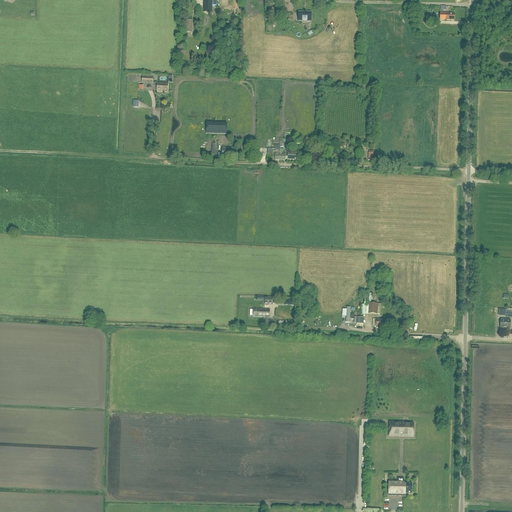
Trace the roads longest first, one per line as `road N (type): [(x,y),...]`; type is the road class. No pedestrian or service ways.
road 1 (unclassified): [(461,511),(472,0)]
road 2 (track): [(154,110),(151,158),(468,170)]
road 3 (track): [(464,338),(275,326)]
road 4 (track): [(511,7),(331,0)]
road 5 (track): [(151,158),(0,152)]
